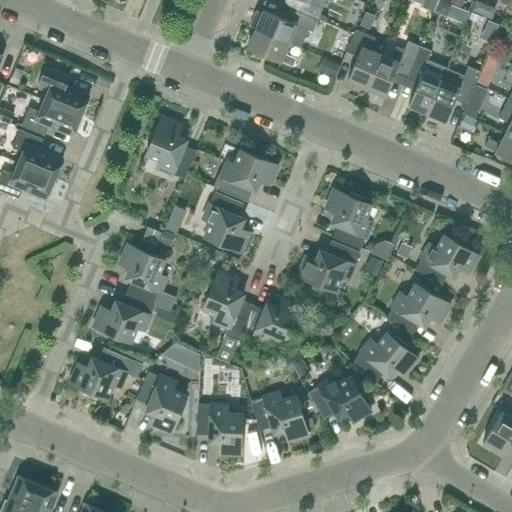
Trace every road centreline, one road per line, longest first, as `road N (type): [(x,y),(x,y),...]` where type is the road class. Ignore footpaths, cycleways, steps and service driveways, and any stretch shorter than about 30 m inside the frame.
road 1 (residential): [(25,427),(102,245),(61,231)]
road 2 (residential): [(222,510),(25,427)]
road 3 (residential): [(511,215),(321,131)]
road 4 (residential): [(222,510),(416,453)]
road 5 (residential): [(61,231),(131,50)]
road 6 (residential): [(416,453),(511,302)]
road 7 (residential): [(258,277),(321,131)]
road 8 (residential): [(321,131),(188,74)]
road 9 (residential): [(131,50),(5,0)]
